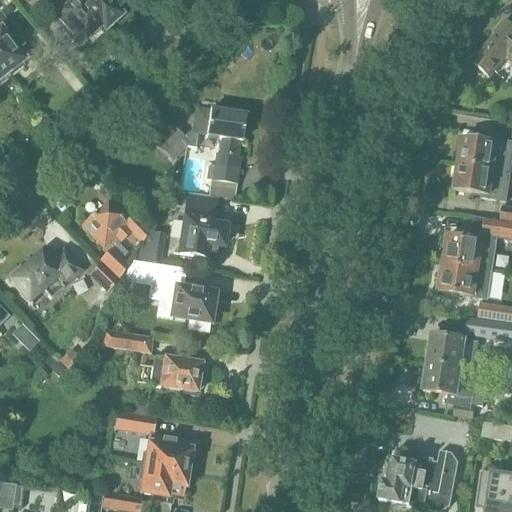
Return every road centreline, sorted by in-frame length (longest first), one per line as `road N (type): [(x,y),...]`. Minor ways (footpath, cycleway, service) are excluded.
road 1 (secondary): [(306,403),(365,0)]
road 2 (residential): [(0,199),(238,0)]
road 3 (residential): [(335,511),(349,410),(306,403)]
